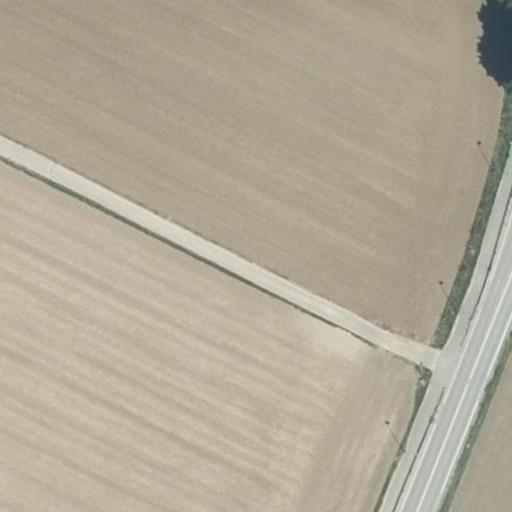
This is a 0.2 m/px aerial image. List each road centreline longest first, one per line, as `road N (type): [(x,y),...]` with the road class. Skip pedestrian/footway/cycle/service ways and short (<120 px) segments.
road 1 (track): [(0,147),(447,366)]
road 2 (secondary): [(486,334),(416,511)]
